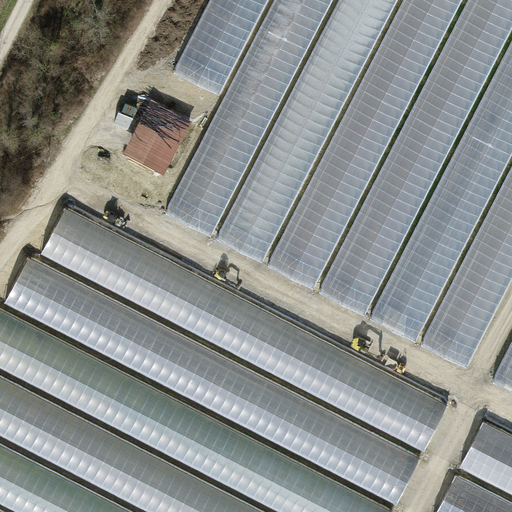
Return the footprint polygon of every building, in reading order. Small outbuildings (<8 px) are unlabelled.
[(511,0),(212,0),(176,70),(222,94),(163,207),(468,366),(511,282),(511,0)] [(194,119),(152,98),(124,152),(167,174),(194,119)] [(0,511),(394,511),(450,404),(68,207),(40,263),(28,257),(1,309),(0,308),(0,511)] [(511,338),(490,381),(511,392),(511,338)] [(511,511),(511,440),(483,426),(438,511),(511,511)]
